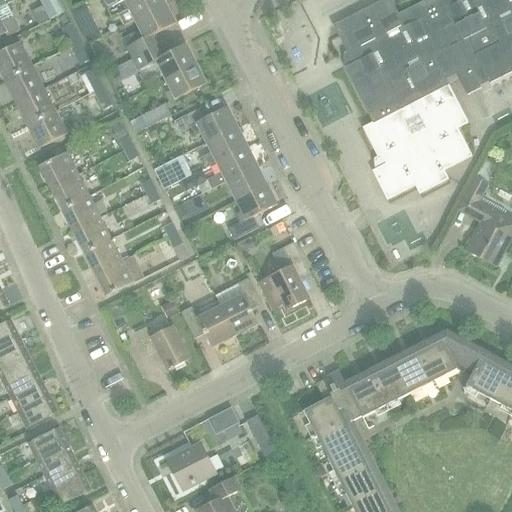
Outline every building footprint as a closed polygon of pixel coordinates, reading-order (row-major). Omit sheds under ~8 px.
[(58,0),(39,0),(50,21),(65,13),(61,5),(58,0)] [(119,16),(124,26),(135,20),(166,4),(163,0),(102,0),(112,19),(119,16)] [(345,68),(373,123),(363,128),(378,157),(381,155),(383,159),(386,164),(372,171),(387,201),(415,186),(420,195),(449,180),(444,171),(472,157),(458,129),(469,124),(446,80),(451,78),(456,75),(467,96),(482,89),(480,86),(488,82),(489,85),(511,73),(511,0),(427,0),(399,15),(391,0),(384,0),(333,26),(346,51),(349,57),(353,64),(345,68)] [(72,9),(77,18),(89,41),(90,44),(103,37),(90,12),(91,11),(86,2),(72,9)] [(135,21),(140,31),(123,40),(127,48),(133,59),(158,47),(152,36),(176,24),(166,4),(135,20),(124,26),(125,26),(135,21)] [(2,24),(0,20),(0,36),(5,34),(7,38),(21,31),(14,17),(2,24)] [(62,29),(71,47),(80,43),(71,24),(62,29)] [(89,61),(80,43),(71,47),(81,66),(89,61)] [(0,70),(5,81),(33,67),(21,44),(0,54),(0,70)] [(158,47),(133,59),(138,71),(143,80),(154,74),(161,70),(166,81),(197,65),(187,45),(163,57),(158,47)] [(197,65),(166,81),(171,91),(165,94),(170,104),(207,84),(197,65)] [(5,81),(17,103),(44,89),(33,67),(5,81)] [(78,82),(86,96),(94,92),(103,87),(94,69),(85,74),(87,78),(78,82)] [(103,87),(94,92),(104,110),(112,106),(103,87)] [(17,103),(28,126),(56,112),(44,89),(17,103)] [(136,134),(171,116),(165,105),(130,123),(136,134)] [(202,134),(207,144),(238,128),(228,108),(204,121),(199,110),(174,123),(180,134),(191,129),(195,137),(202,134)] [(56,112),(28,126),(40,149),(67,135),(56,112)] [(119,142),(125,152),(134,147),(128,137),(120,119),(109,124),(118,142),(119,142)] [(248,147),(238,128),(207,144),(212,153),(201,159),(206,169),(217,163),(248,147)] [(139,157),(134,147),(125,152),(130,162),(139,157)] [(207,180),(198,185),(203,194),(212,190),(227,182),(258,166),(248,147),(217,163),(222,173),(207,181),(207,180)] [(40,167),(52,189),(79,175),(67,153),(40,167)] [(154,171),(164,190),(172,186),(168,179),(185,170),(179,159),(163,167),(163,166),(154,171)] [(475,177),(458,209),(482,223),(466,252),(481,260),(483,256),(497,264),(511,236),(511,219),(504,215),(506,211),(482,198),(489,185),(487,184),(498,165),(487,159),(476,178),(475,177)] [(227,182),(236,202),(268,186),(258,166),(227,182)] [(79,175),(52,189),(63,211),(90,197),(79,175)] [(141,185),(146,195),(155,190),(150,180),(141,185)] [(278,205),(268,186),(236,202),(242,212),(235,215),(240,224),(228,229),(234,241),(259,228),(254,218),(278,205)] [(161,201),(155,190),(146,195),(152,205),(161,201)] [(63,211),(73,232),(101,218),(90,197),(63,211)] [(183,204),(174,209),(179,220),(189,215),(183,204)] [(84,253),(111,240),(101,218),(73,232),(84,253)] [(163,228),(168,238),(177,233),(172,223),(163,228)] [(413,232),(385,244),(388,253),(417,241),(413,232)] [(183,244),(177,233),(168,238),(174,248),(183,244)] [(84,253),(95,275),(122,261),(111,240),(84,253)] [(244,241),(240,252),(249,255),(253,244),(244,241)] [(273,310),(284,305),(287,311),(309,299),(299,279),(309,273),(294,243),(283,249),(292,267),(260,284),(273,310)] [(122,261),(95,275),(107,297),(134,283),(122,261)] [(244,296),(221,308),(236,337),(258,325),(251,311),(262,305),(249,279),(238,285),(244,296)] [(0,289),(0,309),(9,305),(0,289)] [(173,301),(162,306),(168,318),(179,313),(173,301)] [(213,348),(236,337),(221,308),(198,319),(193,308),(181,313),(194,340),(205,334),(213,348)] [(0,347),(19,338),(11,322),(0,327),(0,347)] [(175,367),(190,360),(174,327),(152,339),(146,328),(135,334),(147,357),(158,351),(168,371),(171,369),(172,370),(176,369),(175,367)] [(19,338),(0,347),(0,365),(27,353),(19,338)] [(443,341),(419,353),(434,382),(458,370),(445,344),(443,341)] [(460,372),(471,378),(481,357),(483,358),(486,353),(474,347),(471,352),(451,341),(445,344),(458,370),(461,371),(460,372)] [(27,353),(0,365),(0,375),(4,383),(34,367),(27,353)] [(410,394),(434,382),(419,353),(395,365),(410,394)] [(467,386),(490,399),(506,370),(483,358),(481,357),(471,378),(467,386)] [(387,406),(410,394),(395,365),(372,377),(387,406)] [(34,367),(4,383),(11,397),(42,382),(34,367)] [(511,373),(506,370),(490,399),(511,410),(511,373)] [(348,425),(362,417),(348,390),(341,394),(340,391),(338,392),(333,382),(334,382),(331,377),(316,385),(324,401),(304,411),(316,436),(346,421),(348,425)] [(363,418),(387,406),(372,377),(348,389),(348,390),(362,417),(363,418)] [(42,382),(11,397),(19,412),(49,397),(42,382)] [(49,397),(19,412),(27,428),(57,413),(49,397)] [(229,405),(201,415),(211,443),(239,433),(229,405)] [(278,455),(258,416),(246,422),(267,461),(278,455)] [(358,444),(348,425),(346,421),(316,436),(329,459),(358,444)] [(29,445),(37,461),(68,445),(60,429),(29,445)] [(329,459),(341,483),(370,468),(358,444),(329,459)] [(45,475),(75,460),(68,445),(37,461),(45,475)] [(169,462),(183,490),(215,474),(201,445),(169,462)] [(45,475),(52,490),(83,475),(75,460),(45,475)] [(382,491),(370,468),(341,483),(353,506),(382,491)] [(83,475),(52,490),(60,506),(91,490),(83,475)] [(12,485),(7,476),(0,479),(0,482),(4,489),(12,485)] [(234,511),(227,498),(241,491),(234,478),(210,490),(217,502),(198,511),(234,511)] [(353,506),(355,511),(392,511),(382,491),(353,506)] [(9,500),(14,510),(22,506),(17,496),(9,500)]
